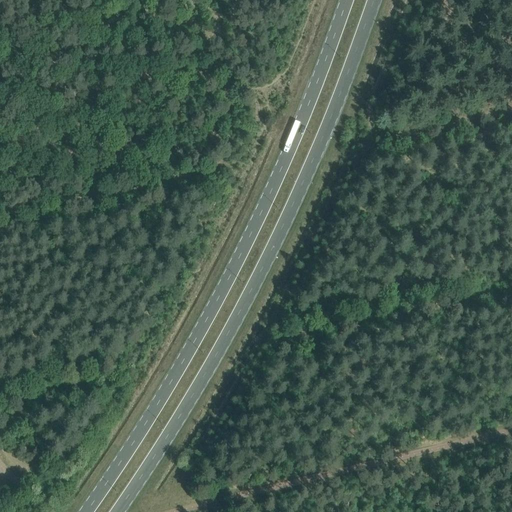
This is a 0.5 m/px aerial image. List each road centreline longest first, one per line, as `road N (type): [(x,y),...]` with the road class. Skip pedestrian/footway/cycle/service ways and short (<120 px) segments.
road 1 (secondary): [(346,0),(300,124),(218,297),(85,511)]
road 2 (secondary): [(117,511),(262,267),(373,0)]
